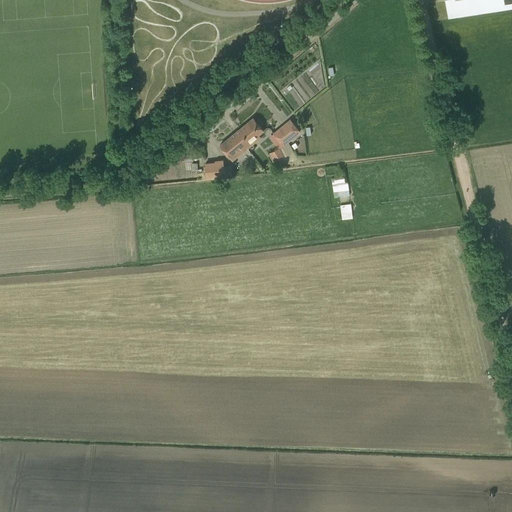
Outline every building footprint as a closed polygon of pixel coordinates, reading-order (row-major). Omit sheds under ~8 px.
[(511,0),(445,0),(448,17),(511,7),(511,0)] [(253,118),(236,131),(249,147),(261,138),(258,135),(263,131),(253,118)] [(290,120),(274,133),(284,146),(288,142),(300,133),(290,120)] [(249,147),(236,131),(220,145),(232,160),(249,147)] [(284,146),(281,148),(285,156),(285,157),(294,152),(288,142),(284,146)] [(280,147),(270,153),(275,162),(285,156),(281,148),(280,147)] [(225,177),(223,161),(216,161),(216,163),(205,164),(207,178),(225,177)] [(334,196),(349,196),(349,178),(333,179),(334,196)] [(352,203),(340,205),(342,219),(354,218),(352,203)]
